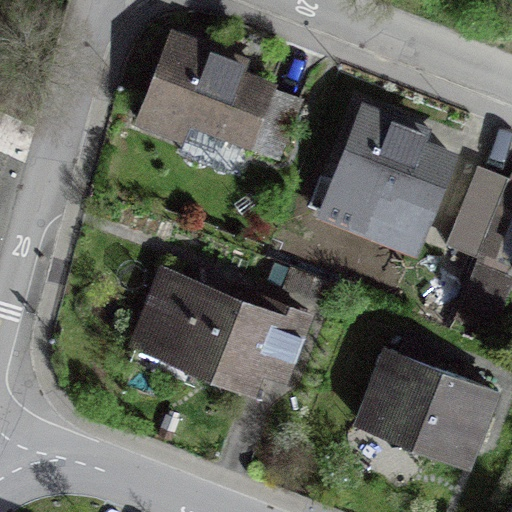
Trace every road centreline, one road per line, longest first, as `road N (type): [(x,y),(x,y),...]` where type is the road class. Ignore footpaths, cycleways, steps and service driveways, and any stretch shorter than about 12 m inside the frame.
road 1 (residential): [(0,319),(100,0)]
road 2 (residential): [(511,79),(300,0)]
road 3 (residential): [(0,439),(184,511)]
